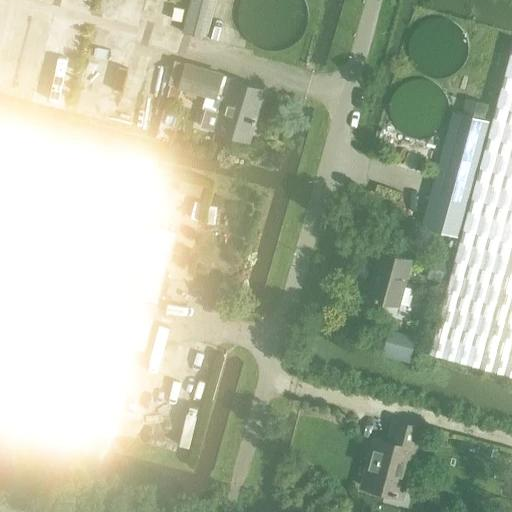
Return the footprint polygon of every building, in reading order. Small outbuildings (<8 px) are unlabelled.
[(190,0),(182,31),(206,38),(215,0),(190,0)] [(309,17),(309,11),(307,4),(304,0),(241,0),(240,3),(238,10),(238,16),(238,20),(240,28),(242,34),(246,39),(251,43),(255,47),(261,49),(268,51),(275,51),(281,50),(287,48),(293,45),(299,40),(302,36),(306,30),(308,24),(309,17)] [(439,76),(444,75),(450,73),(455,70),(459,66),(462,61),(464,56),(465,50),(465,44),(463,38),(460,33),(457,29),(452,25),(447,22),(442,21),(436,21),(430,22),(425,24),(420,27),(416,30),(413,35),(411,40),(410,45),(410,51),(410,55),(412,60),(414,64),(418,68),(421,71),(425,74),(430,76),(435,76),(439,76)] [(430,353),(511,375),(511,45),(492,121),(485,119),(463,112),(456,111),(424,227),(460,237),(453,261),(448,283),(430,353)] [(72,73),(78,54),(66,51),(61,70),(72,73)] [(175,61),(169,84),(172,85),(182,88),(216,96),(216,94),(222,73),(175,61)] [(29,69),(22,95),(64,105),(70,79),(29,69)] [(228,97),(224,96),(220,112),(208,108),(203,125),(251,139),(264,90),(232,81),(228,97)] [(419,136),(424,135),(429,133),(435,130),(439,126),(442,121),(444,115),(445,110),(444,104),(443,98),(440,93),(437,89),(432,85),(427,82),(421,81),(416,81),(410,81),(405,83),(400,87),(396,90),(393,95),(390,100),(389,105),(389,111),(390,115),(392,120),(394,124),(397,128),(400,131),(405,134),(410,135),(414,136),(419,136)] [(172,85),(169,98),(179,101),(182,88),(172,85)] [(467,98),(463,112),(485,119),(489,104),(467,98)] [(105,338),(135,222),(148,169),(0,130),(0,404),(83,426),(105,338)] [(182,180),(179,191),(202,197),(205,186),(182,180)] [(154,213),(160,184),(149,182),(143,210),(154,213)] [(175,232),(135,222),(105,338),(146,348),(175,232)] [(381,251),(368,297),(400,306),(412,260),(381,251)] [(432,257),(426,279),(448,283),(453,261),(432,257)] [(388,330),(382,354),(409,361),(415,337),(388,330)] [(188,413),(185,441),(197,442),(200,414),(188,413)] [(405,467),(411,469),(422,428),(395,421),(389,441),(375,438),(362,485),(397,495),(405,467)]
